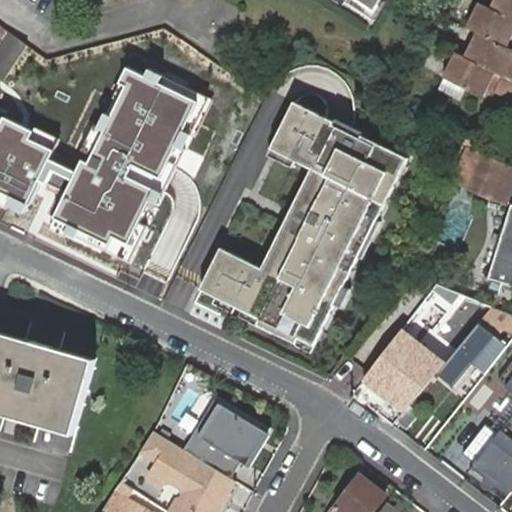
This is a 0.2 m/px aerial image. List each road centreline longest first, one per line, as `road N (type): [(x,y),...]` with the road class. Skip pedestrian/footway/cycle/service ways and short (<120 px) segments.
road 1 (residential): [(327,402),(0,243)]
road 2 (residential): [(470,511),(327,402)]
road 3 (residential): [(327,402),(268,511)]
